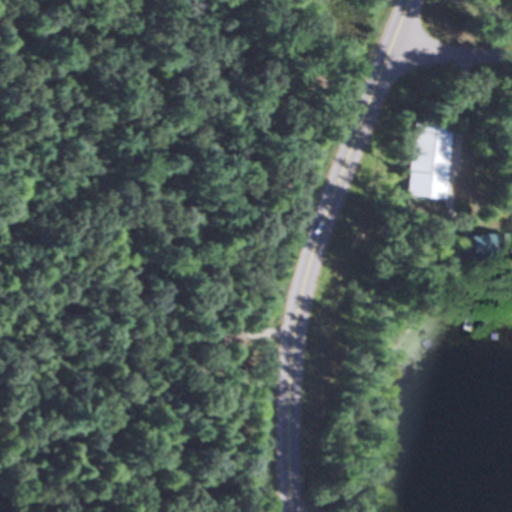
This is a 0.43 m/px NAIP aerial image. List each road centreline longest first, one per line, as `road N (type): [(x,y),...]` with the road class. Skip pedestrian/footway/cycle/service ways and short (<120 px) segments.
road 1 (secondary): [(405,0),(291,314),(281,390),(281,511)]
road 2 (residential): [(387,46),(415,55),(511,56)]
